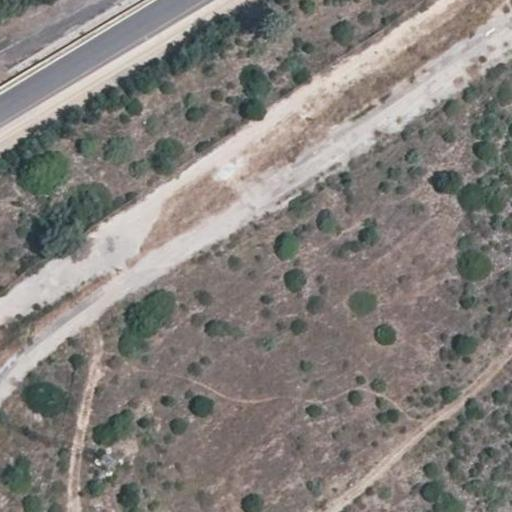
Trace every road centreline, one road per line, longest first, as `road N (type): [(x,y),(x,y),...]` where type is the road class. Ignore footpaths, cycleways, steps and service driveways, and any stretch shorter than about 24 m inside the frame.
road 1 (track): [(511,38),(103,293)]
road 2 (track): [(341,511),(418,423),(511,339)]
road 3 (track): [(69,511),(103,293)]
road 4 (residential): [(181,0),(0,111)]
road 5 (track): [(103,293),(42,330),(0,393)]
